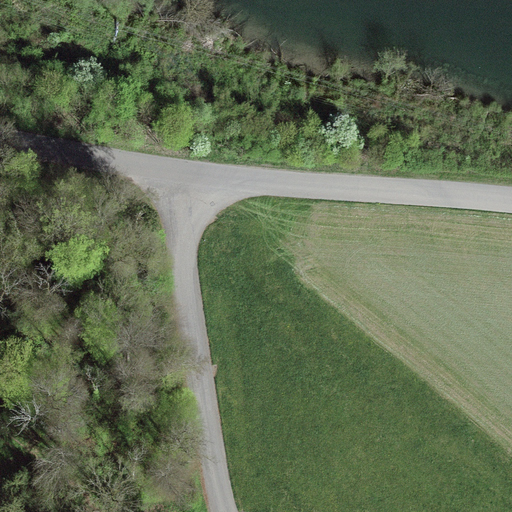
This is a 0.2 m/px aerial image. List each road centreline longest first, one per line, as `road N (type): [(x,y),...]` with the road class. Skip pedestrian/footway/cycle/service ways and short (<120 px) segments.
road 1 (unclassified): [(181,176),(181,253),(227,511)]
road 2 (tertiary): [(511,204),(181,176)]
road 3 (tertiary): [(181,176),(0,143)]
